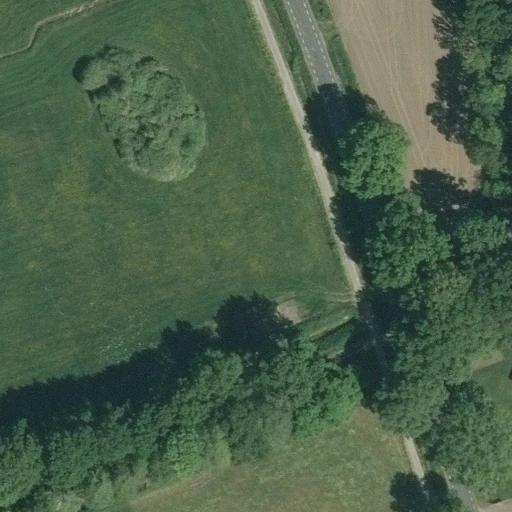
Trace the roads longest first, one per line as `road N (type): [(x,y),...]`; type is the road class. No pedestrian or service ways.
road 1 (unclassified): [(468,511),(355,159),(292,0)]
road 2 (track): [(506,252),(410,325),(374,341)]
